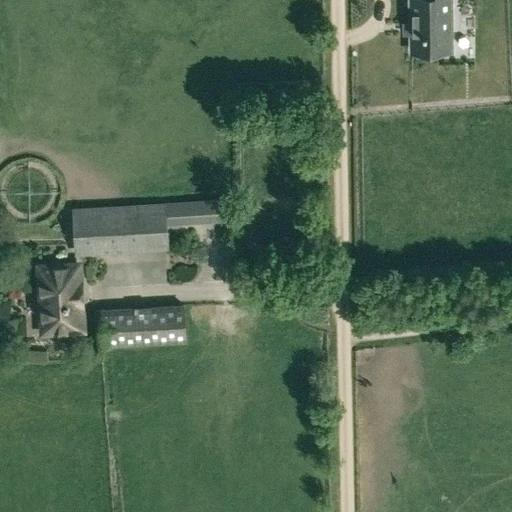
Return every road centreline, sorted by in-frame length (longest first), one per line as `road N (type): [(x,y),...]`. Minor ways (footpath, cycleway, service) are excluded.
road 1 (track): [(344,511),(336,0)]
road 2 (track): [(511,319),(341,335)]
